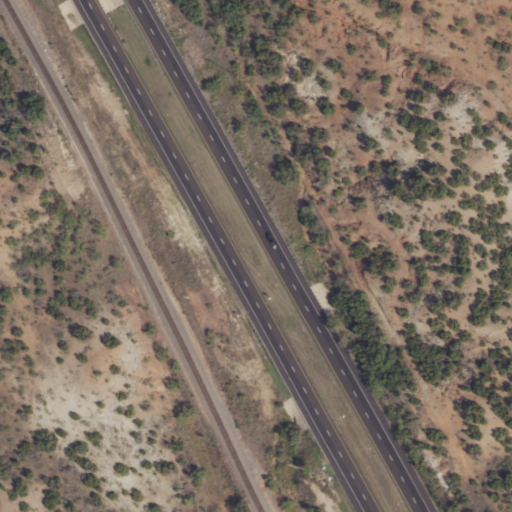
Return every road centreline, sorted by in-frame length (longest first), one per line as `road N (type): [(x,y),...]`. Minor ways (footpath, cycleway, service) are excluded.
road 1 (trunk): [(92,0),(379,511)]
road 2 (trunk): [(418,511),(135,0)]
